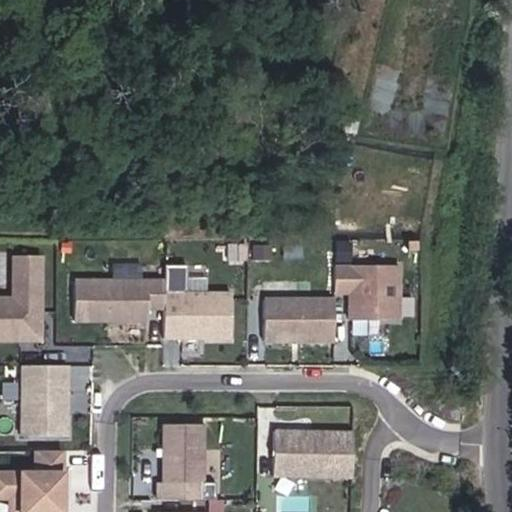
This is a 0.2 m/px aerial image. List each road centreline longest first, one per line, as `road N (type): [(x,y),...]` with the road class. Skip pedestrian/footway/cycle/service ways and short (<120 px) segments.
road 1 (residential): [(395,417),(378,391),(345,380),(152,382),(114,406),(104,511)]
road 2 (unclassified): [(500,448),(511,224)]
